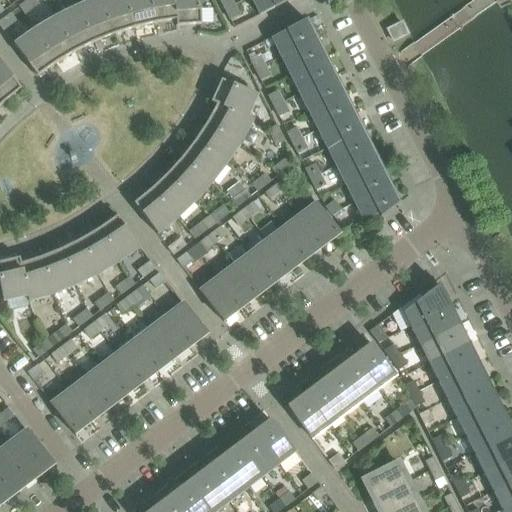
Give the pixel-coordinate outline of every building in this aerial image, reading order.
[(24,15),(37,5),(33,0),(29,0),(19,8),(24,15)] [(114,36),(100,0),(98,0),(78,8),(94,43),(114,36)] [(134,29),(126,0),(100,0),(114,36),(134,29)] [(155,24),(150,0),(126,0),(134,29),(155,24)] [(175,21),(174,0),(150,0),(155,24),(175,21)] [(200,25),(200,1),(199,1),(199,0),(174,0),(175,21),(176,27),(200,25)] [(234,5),(230,0),(218,0),(224,10),(234,5)] [(291,0),(250,0),(259,16),(291,0)] [(239,16),(234,5),(224,10),(229,21),(239,16)] [(94,43),(78,8),(56,19),(74,53),(94,43)] [(0,28),(3,32),(16,22),(10,15),(0,22),(0,28)] [(74,53),(56,19),(35,31),(55,64),(67,57),(74,53)] [(316,40),(318,39),(313,30),(311,30),(306,21),(271,39),(280,58),(316,40)] [(401,24),(396,26),(387,31),(393,43),(407,35),(401,24)] [(55,64),(35,31),(14,46),(37,77),(55,64)] [(289,76),(325,58),(327,57),(322,48),(320,49),(316,40),(280,58),(289,76)] [(260,55),(255,46),(245,52),(247,55),(249,60),(259,55),(260,55)] [(264,66),(259,55),(249,60),(255,71),(264,66)] [(334,76),(336,76),(331,66),(329,67),(325,58),(289,76),(299,95),(334,76)] [(20,90),(6,71),(5,71),(0,63),(0,101),(2,104),(20,90)] [(270,77),(264,66),(255,71),(260,81),(270,77)] [(343,95),(345,94),(340,84),(338,85),(334,76),(299,95),(308,113),(343,95)] [(246,118),(256,96),(242,91),(242,90),(220,81),(210,103),(216,106),(246,118)] [(283,102),(277,92),(268,97),(273,107),(283,102)] [(317,131),(353,113),(354,112),(350,103),(348,103),(343,95),(308,113),(317,131)] [(288,113),(283,102),(273,107),(278,118),(288,113)] [(239,144),(251,121),(246,118),(216,106),(206,124),(239,144)] [(326,150),(362,132),(364,131),(359,121),(357,122),(353,113),(317,131),(326,150)] [(226,164),(239,144),(206,124),(194,142),(226,164)] [(283,142),(276,127),(268,131),(275,146),(283,142)] [(301,139),(296,128),(286,133),(292,144),(301,139)] [(335,168),(371,150),(373,149),(368,139),(366,140),(362,132),(326,150),(335,168)] [(306,150),(301,139),(292,144),(297,155),(306,150)] [(226,164),(194,142),(181,159),(211,184),(226,164)] [(380,168),(382,167),(377,158),(375,158),(371,150),(335,168),(345,186),(380,168)] [(211,184),(181,159),(166,175),(194,201),(211,184)] [(277,177),(290,167),(284,160),(271,170),(277,177)] [(320,176),(314,165),(305,170),(310,181),(320,176)] [(389,186),(391,185),(386,176),(385,177),(380,168),(345,186),(354,204),(389,186)] [(194,201),(166,175),(151,190),(176,219),(194,201)] [(257,193),(270,183),(264,175),(251,185),(257,193)] [(325,187),(320,176),(310,181),(315,191),(325,187)] [(291,187),(285,179),(275,187),(277,190),(281,195),(291,187)] [(380,218),(399,204),(398,204),(400,202),(396,194),(394,195),(389,186),(354,204),(363,223),(379,216),(380,218)] [(281,195),(277,190),(275,187),(265,194),(271,202),(281,195)] [(176,219),(151,190),(133,205),(147,224),(148,224),(157,235),(176,219)] [(236,208),(249,198),(244,191),(231,201),(236,208)] [(341,211),(334,201),(325,208),(332,217),(341,211)] [(258,212),(252,204),(242,211),(248,219),(258,212)] [(334,230),(315,205),(298,217),(321,248),(338,235),(334,230)] [(215,224),(228,214),(223,207),(209,217),(215,224)] [(248,219),(242,211),(232,219),(238,227),(248,219)] [(139,248),(131,237),(131,236),(116,217),(97,230),(118,263),(139,248)] [(321,248),(298,217),(282,230),(305,260),(321,248)] [(194,240),(207,230),(202,223),(188,233),(194,240)] [(359,235),(351,225),(343,231),(350,241),(359,235)] [(226,236),(220,228),(210,236),(216,244),(226,236)] [(118,263),(97,230),(79,241),(97,275),(118,263)] [(305,260),(282,230),(265,242),(289,273),(305,260)] [(216,244),(210,236),(200,244),(206,251),(216,244)] [(172,256),(185,246),(180,239),(167,249),(172,256)] [(97,275),(79,241),(59,251),(75,286),(97,275)] [(289,273),(265,242),(249,254),(272,285),(289,273)] [(75,286),(59,251),(39,259),(53,295),(75,286)] [(192,262),(186,254),(176,261),(182,269),(192,262)] [(272,285),(249,254),(233,267),(256,297),(272,285)] [(26,297),(20,265),(19,259),(0,263),(0,290),(2,302),(26,297)] [(53,295),(39,259),(20,265),(26,297),(28,303),(53,295)] [(142,279),(155,269),(150,262),(137,272),(142,279)] [(256,297),(233,267),(217,279),(240,310),(256,297)] [(165,282),(159,274),(149,282),(155,290),(165,282)] [(120,296),(134,286),(128,279),(115,289),(120,296)] [(240,310),(217,279),(200,292),(219,318),(223,323),(240,310)] [(449,308),(440,291),(440,290),(438,286),(403,313),(410,328),(449,308)] [(142,300),(136,292),(126,299),(132,307),(142,300)] [(100,312),(113,302),(107,294),(94,304),(100,312)] [(132,307),(126,299),(116,307),(122,315),(132,307)] [(202,330),(182,305),(165,318),(188,348),(205,336),(202,331),(202,330)] [(420,346),(458,327),(449,308),(410,328),(420,346)] [(78,328),(91,318),(86,311),(73,321),(78,328)] [(109,325),(103,317),(93,324),(99,332),(109,325)] [(188,348),(165,318),(149,330),(172,361),(188,348)] [(99,332),(93,324),(83,332),(89,340),(99,332)] [(58,343),(71,333),(65,326),(52,336),(58,343)] [(386,338),(377,326),(368,333),(377,344),(386,338)] [(429,364),(468,345),(458,327),(420,346),(429,364)] [(172,361),(149,330),(133,342),(156,373),(172,361)] [(38,358),(51,348),(46,341),(32,351),(38,358)] [(77,349),(71,341),(61,349),(67,357),(77,349)] [(156,373),(133,342),(116,355),(140,385),(156,373)] [(399,355),(392,345),(383,352),(390,362),(399,355)] [(438,382),(477,363),(468,345),(429,364),(438,382)] [(394,376),(376,352),(371,346),(354,359),(377,389),(394,377),(393,377),(394,376)] [(67,357),(61,349),(50,356),(56,364),(67,357)] [(140,385),(116,355),(100,367),(123,398),(140,385)] [(406,365),(400,356),(399,355),(390,362),(398,372),(406,365)] [(377,389),(354,359),(337,371),(361,402),(377,389)] [(447,401),(486,382),(477,363),(438,382),(447,401)] [(43,374),(37,366),(27,374),(33,382),(43,374)] [(123,398),(100,367),(84,379),(107,410),(123,398)] [(361,402),(337,371),(321,383),(345,414),(361,402)] [(107,410),(84,379),(68,392),(91,422),(107,410)] [(418,392),(413,382),(403,386),(409,397),(418,392)] [(457,419),(495,400),(486,382),(447,401),(457,419)] [(345,414),(321,383),(305,396),(328,427),(345,414)] [(91,422),(68,392),(51,404),(51,405),(74,435),(91,422)] [(424,403),(418,392),(409,397),(414,408),(424,403)] [(328,427),(305,396),(288,409),(293,415),(292,415),(311,439),(328,427)] [(466,437),(504,418),(495,400),(457,419),(466,437)] [(410,413),(404,404),(394,412),(400,420),(410,413)] [(0,425),(14,416),(8,409),(0,414),(0,425)] [(433,421),(428,411),(418,416),(423,426),(433,421)] [(400,420),(394,412),(384,420),(390,428),(400,420)] [(475,456),(511,437),(511,433),(504,418),(466,437),(475,456)] [(294,452),(275,428),(271,422),(254,434),(277,465),(293,453),(293,452),(294,452)] [(378,437),(372,429),(362,437),(368,445),(378,437)] [(47,460),(26,432),(25,432),(9,444),(35,479),(52,467),(47,460)] [(277,465),(254,434),(237,447),(261,477),(277,465)] [(446,447),(440,436),(431,441),(436,452),(446,447)] [(368,445),(362,437),(352,445),(358,453),(368,445)] [(484,474),(511,460),(511,437),(475,456),(484,474)] [(35,479),(9,444),(0,450),(0,467),(19,492),(35,479)] [(261,477),(237,447),(221,459),(245,490),(261,477)] [(451,458),(446,447),(436,452),(441,463),(451,458)] [(344,463),(337,455),(328,462),(334,470),(344,463)] [(437,468),(432,458),(424,462),(429,472),(437,468)] [(245,490),(221,459),(205,471),(228,502),(245,490)] [(493,492),(511,482),(511,460),(484,474),(493,492)] [(407,482),(398,464),(363,482),(372,500),(407,482)] [(19,492),(0,467),(0,501),(2,504),(19,492)] [(442,478),(437,468),(429,472),(434,482),(442,478)] [(214,511),(228,502),(205,471),(188,484),(209,511),(214,511)] [(464,484),(459,473),(449,478),(454,489),(464,484)] [(317,483),(311,475),(301,482),(307,490),(317,483)] [(394,511),(416,501),(407,482),(372,500),(378,511),(394,511)] [(502,510),(511,505),(511,482),(493,492),(502,510)] [(209,511),(188,484),(172,496),(183,511),(209,511)] [(470,495),(464,484),(454,489),(460,500),(470,495)] [(326,495),(321,488),(311,495),(317,502),(326,495)] [(294,501),(288,493),(278,500),(284,508),(294,501)] [(456,504),(451,495),(442,499),(447,509),(456,504)] [(183,511),(172,496),(155,509),(157,511),(183,511)] [(279,511),(284,508),(278,500),(268,508),(270,511),(279,511)] [(421,511),(416,501),(394,511),(421,511)]
